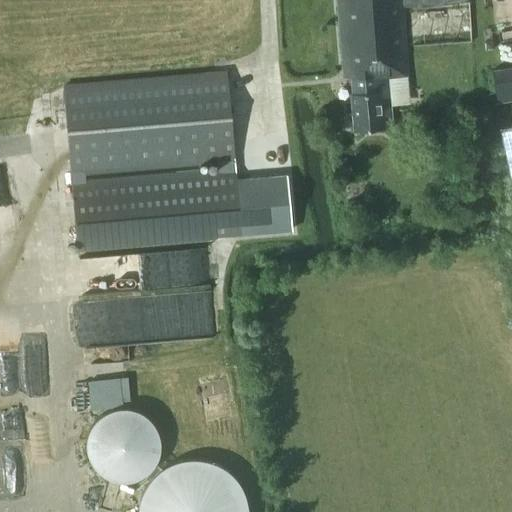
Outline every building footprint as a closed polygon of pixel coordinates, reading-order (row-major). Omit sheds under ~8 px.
[(406,46),(472,42),(469,0),(338,0),(345,77),(352,76),(353,93),(351,93),(354,130),(392,127),(388,77),(408,76),(406,46)] [(511,62),(492,65),(495,99),(511,97),(511,62)] [(78,248),(225,235),(292,229),(287,174),(237,179),(228,73),(64,87),(71,172),(78,248)] [(511,186),(511,124),(498,127),(511,186)] [(130,394),(129,375),(108,376),(109,395),(130,394)] [(89,433),(87,444),(89,454),(93,463),(100,471),(109,477),(119,480),(129,480),(139,477),(148,471),(155,463),(159,454),(161,444),(159,433),(155,424),(148,416),(139,410),(129,407),(119,407),(109,410),(100,416),(93,424),(89,433)] [(140,500),(138,511),(248,511),(247,500),(242,487),(235,476),(225,468),(213,461),(200,458),(187,458),(174,461),(163,468),(153,476),(145,487),(140,500)]
